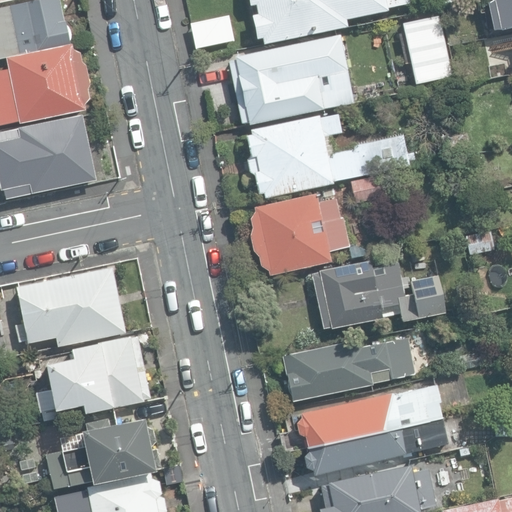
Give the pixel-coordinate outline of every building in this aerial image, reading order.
[(0,59),(70,47),(61,0),(34,0),(0,6),(0,59)] [(262,38),(264,44),(348,26),(347,19),(389,10),(388,7),(409,3),(408,0),(248,0),(250,6),(255,5),(257,14),(252,15),(257,39),(262,38)] [(486,3),(492,31),(511,26),(511,0),(492,0),(493,2),(486,3)] [(415,84),(453,76),(439,15),(401,24),(415,84)] [(238,38),(234,19),(192,27),(195,46),(238,38)] [(234,56),(249,125),(354,103),(340,34),(234,56)] [(0,125),(20,121),(21,124),(87,111),(86,105),(91,99),(90,88),(92,85),(87,65),(84,62),(82,53),(75,50),(74,47),(9,60),(11,70),(0,71),(0,125)] [(4,189),(6,198),(96,179),(82,113),(0,130),(0,181),(2,189),(4,189)] [(262,193),(263,198),(333,184),(332,182),(409,167),(403,135),(353,145),(353,149),(333,153),(329,135),(341,133),(338,114),(320,118),(319,115),(250,129),(251,134),(246,135),(257,194),(262,193)] [(350,180),(355,202),(383,196),(378,173),(350,180)] [(267,270),(269,274),(331,261),(328,250),(349,245),(343,217),(340,218),(335,197),(318,201),(316,192),(253,206),(255,210),(249,218),(252,227),(249,235),(252,250),(259,256),(260,265),(267,270)] [(311,273),(323,328),(331,326),(331,328),(400,313),(402,320),(444,312),(437,276),(412,281),(414,294),(404,296),(402,288),(408,287),(406,275),(401,276),(399,270),(373,276),(370,260),(319,270),(319,271),(311,273)] [(56,337),(58,346),(125,332),(111,266),(16,286),(24,322),(16,324),(19,341),(28,340),(29,342),(56,337)] [(46,418),(46,420),(66,416),(64,407),(80,404),(82,413),(143,400),(138,373),(141,372),(139,362),(135,362),(130,335),(69,348),(71,358),(45,363),(50,388),(36,391),(40,410),(34,411),(35,420),(46,418)] [(282,356),(292,401),(415,373),(407,338),(364,347),(362,338),(282,356)] [(442,416),(436,385),(394,394),(393,391),(299,412),(300,417),(296,421),(298,433),(304,437),(307,447),(442,416)] [(313,474),(448,443),(442,416),(307,447),(308,450),(303,456),(305,465),(311,468),(313,474)] [(44,454),(52,489),(159,466),(155,448),(150,449),(149,447),(154,441),(152,429),(145,426),(143,417),(108,425),(107,418),(84,423),(86,429),(81,431),(84,446),(44,454)] [(277,434),(280,452),(300,448),(296,430),(277,434)] [(0,439),(0,450),(13,448),(11,438),(0,439)] [(318,507),(319,511),(420,511),(419,508),(435,505),(427,468),(411,471),(410,464),(320,483),(324,506),(318,507)] [(163,511),(167,510),(164,496),(159,495),(162,492),(159,479),(148,475),(87,487),(90,502),(68,507),(69,511),(163,511)] [(511,511),(511,495),(441,510),(441,511),(511,511)]
